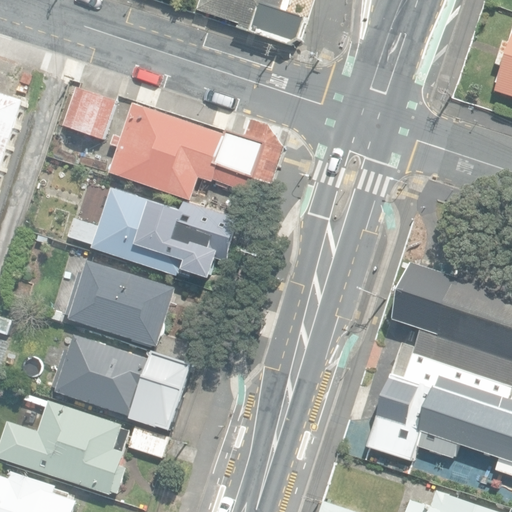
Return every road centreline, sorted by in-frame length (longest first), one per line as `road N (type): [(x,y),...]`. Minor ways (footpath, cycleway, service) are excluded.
road 1 (secondary): [(375,119),(245,511)]
road 2 (tertiary): [(8,0),(375,119)]
road 3 (residential): [(375,119),(511,169)]
road 4 (secondary): [(414,0),(375,119)]
